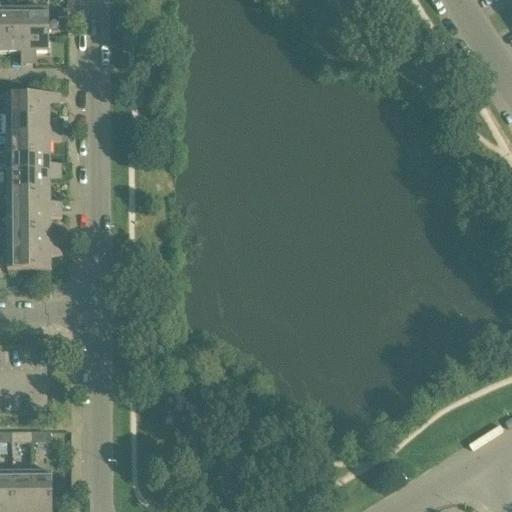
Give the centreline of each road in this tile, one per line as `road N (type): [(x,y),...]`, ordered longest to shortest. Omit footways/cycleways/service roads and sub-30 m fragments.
road 1 (residential): [(94,312),(89,0)]
road 2 (residential): [(97,511),(94,312)]
